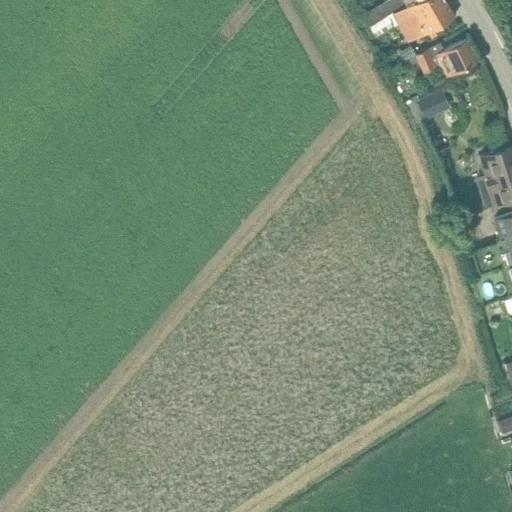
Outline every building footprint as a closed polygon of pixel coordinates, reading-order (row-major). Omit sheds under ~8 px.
[(385,0),(379,3),(385,14),(410,0),(385,0)] [(408,41),(437,24),(454,15),(446,0),(414,0),(392,13),(408,41)] [(476,60),(465,38),(444,48),(440,40),(414,52),(404,57),(408,66),(420,61),(425,72),(441,64),(446,74),(458,68),(476,60)] [(404,57),(414,52),(411,44),(400,49),(404,57)] [(449,105),(441,88),(416,100),(424,117),(449,105)] [(511,143),(479,154),(486,173),(475,176),(480,197),(483,206),(511,198),(511,197),(511,143)] [(511,211),(493,217),(501,240),(470,249),(477,272),(499,265),(509,297),(511,295),(511,211)] [(511,295),(509,297),(503,298),(508,311),(511,313),(511,312),(511,295)] [(507,378),(511,376),(511,363),(503,366),(507,378)] [(511,414),(497,419),(501,433),(511,428),(511,414)]
